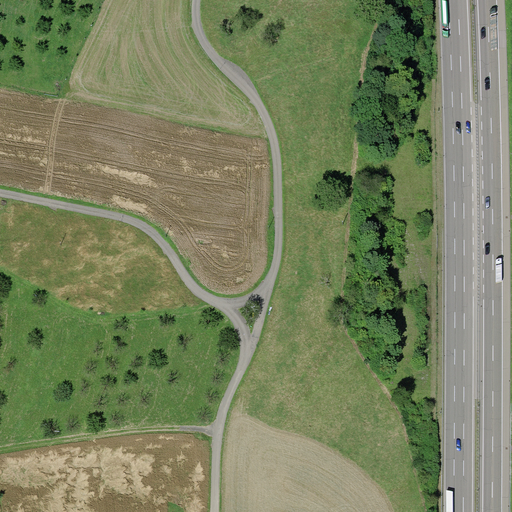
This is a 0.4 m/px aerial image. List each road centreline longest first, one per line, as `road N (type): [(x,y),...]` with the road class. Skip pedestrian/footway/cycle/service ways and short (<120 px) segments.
road 1 (motorway): [(492,511),(487,0)]
road 2 (motorway): [(455,0),(460,511)]
road 3 (unclassified): [(196,0),(204,45),(267,117),(280,192),(275,281)]
road 4 (unclassified): [(0,194),(132,220),(202,296),(221,303)]
road 5 (unclassified): [(250,351),(220,432),(215,511)]
